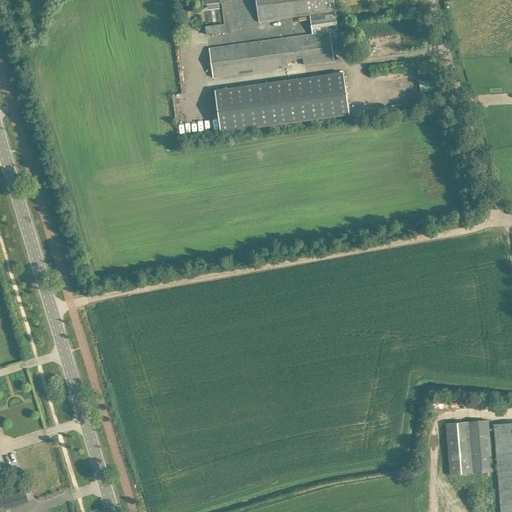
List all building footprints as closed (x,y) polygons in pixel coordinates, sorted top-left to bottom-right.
[(255,0),(259,22),(310,15),(313,34),(208,49),(212,77),(287,67),(286,60),(302,57),(303,64),(334,60),(330,32),(338,31),(334,0),(255,0)] [(222,133),(350,115),(344,73),(216,91),(222,133)] [(493,472),(488,420),(445,424),(450,475),(493,472)] [(511,511),(511,422),(495,424),(501,511),(511,511)] [(0,511),(5,511),(4,508),(9,507),(19,503),(28,500),(25,491),(16,494),(1,499),(0,497),(0,511)]
